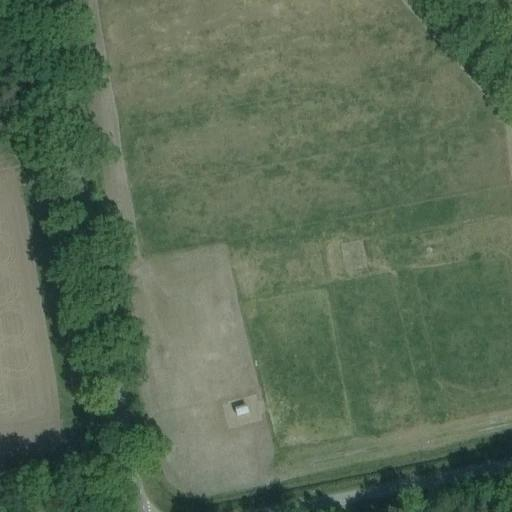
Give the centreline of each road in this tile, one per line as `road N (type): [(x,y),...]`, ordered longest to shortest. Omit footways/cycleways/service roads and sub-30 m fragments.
road 1 (unclassified): [(136,511),(43,0)]
road 2 (unclassified): [(511,467),(291,511)]
